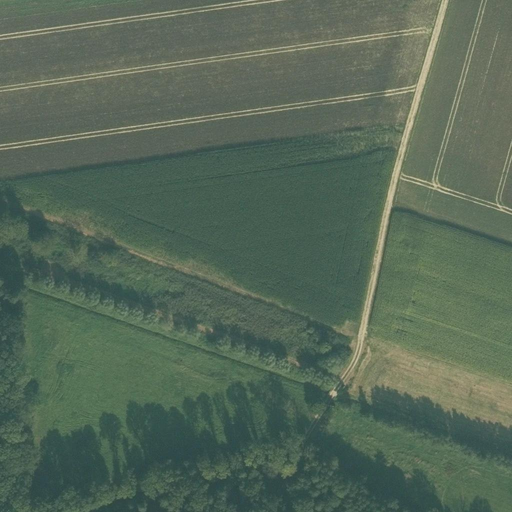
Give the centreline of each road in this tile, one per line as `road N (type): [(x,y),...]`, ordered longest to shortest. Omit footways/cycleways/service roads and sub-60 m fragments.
road 1 (track): [(278,511),(357,355),(386,209),(444,0)]
road 2 (track): [(304,455),(83,511)]
